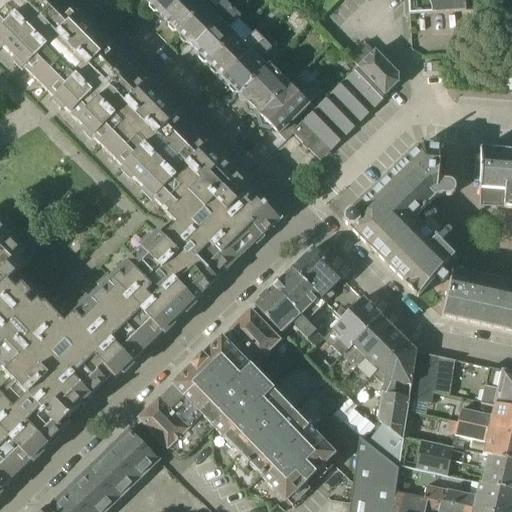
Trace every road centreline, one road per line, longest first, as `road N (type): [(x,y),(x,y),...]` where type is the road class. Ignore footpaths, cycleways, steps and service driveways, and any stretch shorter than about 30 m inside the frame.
road 1 (residential): [(311,226),(13,511)]
road 2 (residential): [(311,226),(87,0)]
road 3 (residential): [(511,358),(437,342),(409,325),(311,226)]
road 4 (unknown): [(311,226),(418,118),(511,120)]
